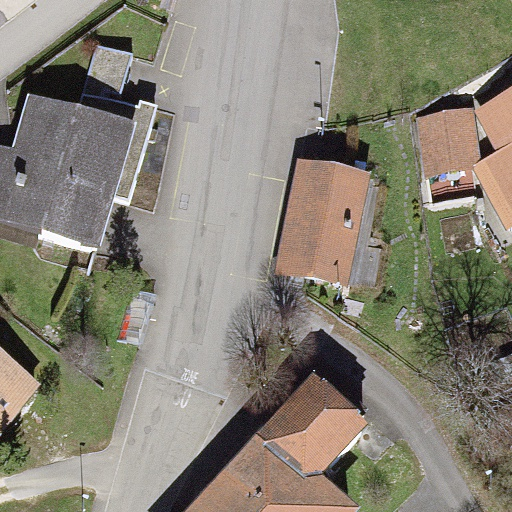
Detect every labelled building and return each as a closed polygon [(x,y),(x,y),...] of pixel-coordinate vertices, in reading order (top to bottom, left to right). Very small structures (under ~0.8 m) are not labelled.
[(0,222),(97,245),(128,114),(27,91),(12,154),(0,150),(0,222)] [(511,95),(477,115),(511,178),(511,95)] [(297,166),(280,275),(349,285),(366,177),(297,166)] [(0,361),(0,430),(34,388),(0,361)] [(311,380),(191,511),(358,511),(360,510),(325,478),(368,431),(311,380)]
